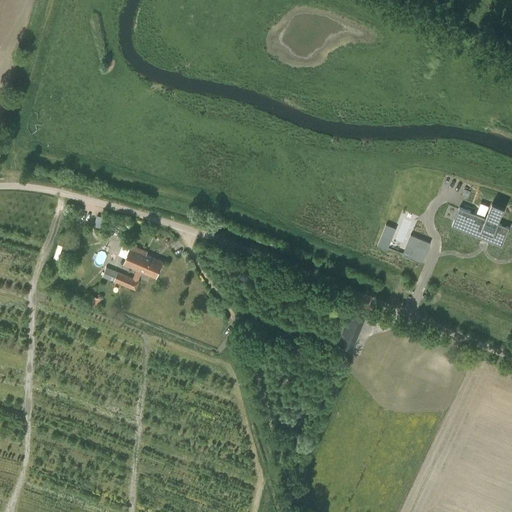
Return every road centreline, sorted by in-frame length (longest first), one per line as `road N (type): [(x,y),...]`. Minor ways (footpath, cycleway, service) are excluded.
road 1 (unclassified): [(511,355),(185,228),(64,193),(0,185)]
road 2 (track): [(185,228),(241,329),(297,511)]
